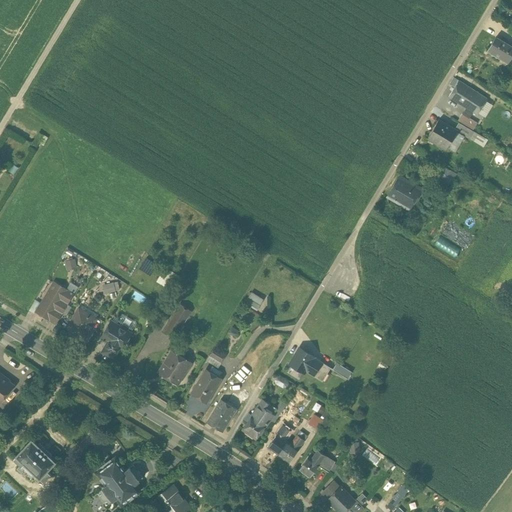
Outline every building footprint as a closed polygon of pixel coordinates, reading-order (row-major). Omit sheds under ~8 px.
[(511,56),(511,46),(496,37),(488,50),(508,62),(511,56)] [(459,80),(454,77),(450,83),(455,87),(459,80)] [(455,87),(449,97),(477,115),(487,98),(459,80),(455,87)] [(448,105),(440,100),(436,106),(444,111),(447,105),(448,105)] [(456,110),(447,105),(444,111),(453,116),(456,110)] [(455,129),(438,119),(428,138),(447,149),(457,131),(455,129)] [(474,132),(459,122),(455,129),(457,131),(470,139),(473,134),(474,132)] [(41,149),(48,136),(39,131),(32,143),(41,149)] [(444,167),(440,180),(451,183),(456,171),(444,167)] [(413,184),(399,176),(387,196),(410,210),(422,189),(413,184)] [(67,259),(69,268),(78,267),(76,258),(67,259)] [(103,284),(105,293),(113,291),(111,282),(103,284)] [(72,294),(54,283),(37,311),(56,322),(72,294)] [(252,290),(245,302),(261,312),(268,300),(252,290)] [(96,319),(79,309),(69,326),(86,336),(96,319)] [(173,315),(163,331),(173,337),(183,322),(173,315)] [(120,326),(111,321),(103,336),(110,340),(103,351),(114,358),(121,347),(122,347),(131,333),(126,330),(126,328),(122,326),(120,326)] [(314,357),(299,348),(290,363),(305,372),(305,371),(314,357)] [(225,355),(214,349),(210,355),(222,361),(225,355)] [(175,355),(172,355),(168,362),(165,362),(160,370),(161,373),(176,383),(179,382),(190,364),(189,361),(183,358),(181,358),(175,355)] [(323,362),(314,357),(305,371),(314,376),(323,362)] [(323,362),(314,376),(320,379),(328,366),(323,362)] [(352,372),(337,363),(337,362),(333,370),(348,379),(352,372)] [(222,372),(212,366),(209,372),(218,378),(222,372)] [(206,371),(193,393),(206,401),(211,394),(215,388),(214,388),(220,379),(218,378),(209,372),(206,371)] [(279,374),(275,381),(286,387),(290,380),(279,374)] [(0,402),(13,385),(1,376),(0,377),(0,402)] [(227,390),(222,399),(228,403),(233,393),(227,390)] [(243,399),(234,393),(233,393),(228,403),(237,409),(243,399)] [(222,399),(221,399),(207,422),(223,432),(237,409),(228,403),(222,399)] [(277,409),(267,402),(263,408),(273,415),(277,409)] [(263,408),(256,418),(252,415),(243,428),(257,438),(270,420),(273,415),(263,408)] [(273,415),(270,420),(274,423),(281,412),(277,409),(273,415)] [(319,429),(325,419),(315,413),(309,422),(319,429)] [(284,425),(278,434),(285,439),(292,430),(284,425)] [(278,434),(278,433),(268,447),(279,454),(288,441),(285,439),(278,434)] [(305,440),(298,435),(291,443),(299,449),(305,440)] [(52,454),(40,443),(39,443),(37,444),(32,439),(14,458),(22,465),(23,465),(25,463),(36,474),(44,481),(51,473),(47,470),(56,462),(50,456),(52,455),(52,454)] [(291,443),(288,441),(279,454),(289,462),(299,449),(291,443)] [(318,450),(312,459),(319,464),(325,455),(318,450)] [(309,456),(299,469),(310,477),(319,464),(312,459),(309,456)] [(125,471),(115,459),(98,472),(108,484),(103,488),(113,501),(117,497),(122,503),(139,490),(135,484),(139,481),(130,468),(125,471)] [(36,474),(25,463),(23,465),(22,465),(18,469),(30,481),(36,474)] [(408,479),(386,505),(393,510),(414,484),(408,479)] [(184,511),(190,507),(173,484),(159,495),(171,511),(184,511)] [(343,511),(354,501),(341,487),(328,500),(340,511),(343,511)] [(362,493),(356,499),(356,500),(361,505),(368,499),(362,493)] [(55,499),(39,511),(56,511),(62,508),(55,499)] [(361,505),(356,500),(356,499),(354,501),(348,507),(352,511),(359,511),(364,508),(361,505)]
